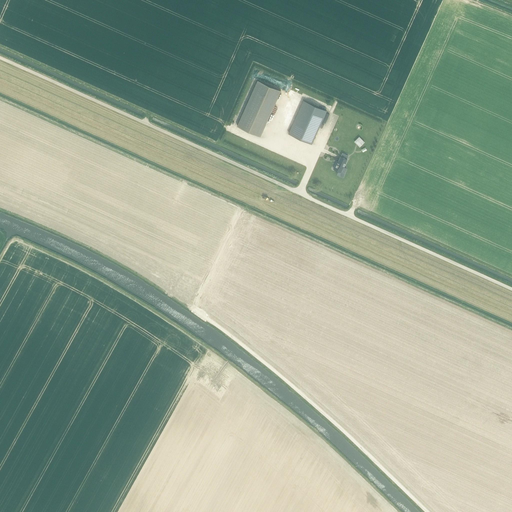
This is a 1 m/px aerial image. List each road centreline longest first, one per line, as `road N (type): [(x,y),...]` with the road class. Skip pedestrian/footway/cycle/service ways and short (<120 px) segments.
road 1 (track): [(511,289),(0,57)]
road 2 (track): [(511,318),(0,88)]
road 3 (track): [(427,511),(276,372),(195,310)]
